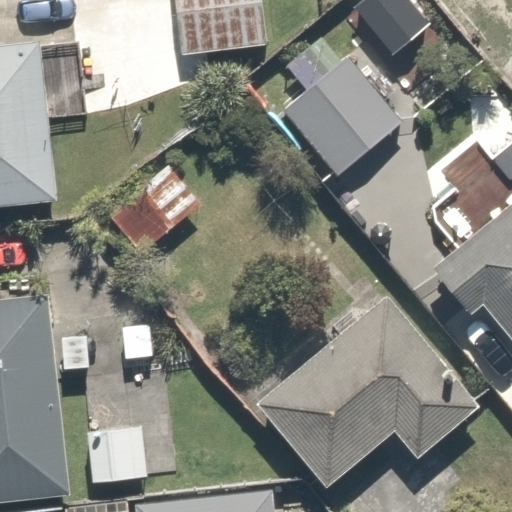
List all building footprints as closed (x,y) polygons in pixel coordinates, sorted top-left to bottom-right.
[(276,0),(184,0),(188,49),(279,43),(276,0)] [(0,212),(60,205),(44,43),(0,46),(0,212)] [(421,117),(359,54),(324,88),(291,54),(264,81),(358,178),(421,117)] [(401,201),(366,230),(408,282),(444,252),(401,201)] [(511,207),(432,267),(468,319),(491,306),(511,338),(511,207)] [(389,299),(258,407),(331,490),(400,437),(422,467),(478,404),(389,299)] [(0,498),(76,492),(52,311),(0,309),(0,498)] [(272,511),(271,498),(134,507),(135,511),(272,511)]
